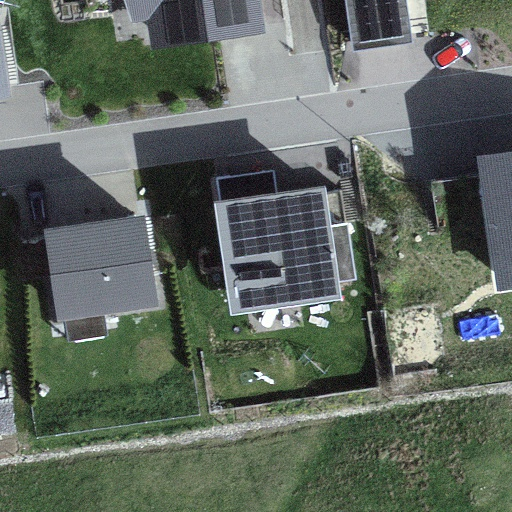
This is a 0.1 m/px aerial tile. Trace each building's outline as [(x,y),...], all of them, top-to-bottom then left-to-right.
[(282,0),(110,0),(117,42),(285,18),(282,0)] [(345,0),(351,42),(412,33),(406,0),(345,0)] [(511,153),(486,158),(488,172),(430,180),(439,242),(497,233),(504,281),(511,279),(511,153)] [(341,189),(220,207),(233,296),(334,281),(331,259),(350,256),(341,189)] [(139,218),(51,231),(62,310),(151,297),(139,218)]
